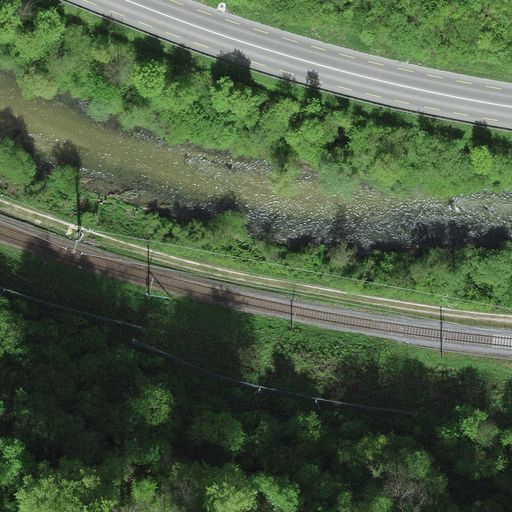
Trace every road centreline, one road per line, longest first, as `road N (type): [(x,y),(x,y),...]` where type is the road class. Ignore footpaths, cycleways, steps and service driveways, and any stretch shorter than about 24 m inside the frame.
road 1 (track): [(0,198),(221,272),(511,316)]
road 2 (primary): [(127,0),(300,59),(511,106)]
